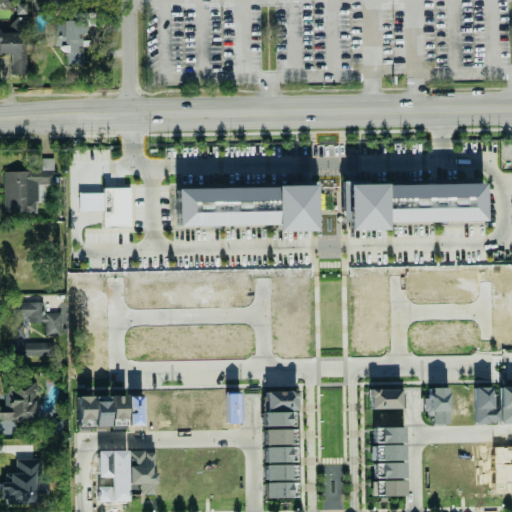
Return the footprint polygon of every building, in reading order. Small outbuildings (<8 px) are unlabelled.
[(14,13),(25,13),(24,3),(14,3),(14,13)] [(66,63),(82,63),(82,45),(90,45),(90,40),(81,40),(81,33),(87,33),(87,25),(96,25),(96,12),(71,12),(71,20),(59,20),(60,36),(52,36),(53,45),(66,45),(66,63)] [(18,67),(18,32),(0,32),(0,55),(9,55),(9,67),(18,67)] [(3,170),(3,212),(35,211),(35,201),(45,201),(44,184),(54,184),(54,157),(41,157),(41,170),(3,170)] [(350,176),(481,174),(482,222),(351,224),(350,176)] [(179,178),(310,176),(311,224),(180,226),(179,178)] [(77,192),(77,210),(102,210),(102,227),(130,227),(129,187),(101,187),(101,192),(77,192)] [(60,335),(60,312),(43,311),(43,302),(14,301),(13,318),(45,319),(44,335),(60,335)] [(0,420),(35,420),(34,380),(6,380),(7,409),(0,409),(0,420)] [(447,423),(446,387),(427,387),(427,396),(422,397),(422,413),(432,413),(432,423),(447,423)] [(399,388),(367,389),(368,408),(399,407),(399,388)] [(294,390),(263,391),(264,410),(295,409),(294,390)] [(76,396),(76,418),(94,418),(94,427),(124,426),(123,395),(76,396)] [(261,425),(291,426),(291,412),(262,411),(261,425)] [(403,495),(402,426),(377,427),(379,500),(386,500),(386,496),(403,495)] [(292,444),(292,428),(261,429),(261,444),(292,444)] [(261,462),(292,462),(292,446),(261,446),(261,462)] [(153,451),(125,451),(125,450),(96,450),(97,477),(109,477),(110,485),(96,485),(96,501),(126,500),(126,485),(139,484),(139,493),(154,493),(153,451)] [(14,459),(15,472),(1,473),(1,497),(6,497),(6,504),(34,504),(34,470),(40,470),(40,458),(14,459)] [(292,480),(292,464),(262,464),(262,497),(293,497),(293,480),(292,480)]
